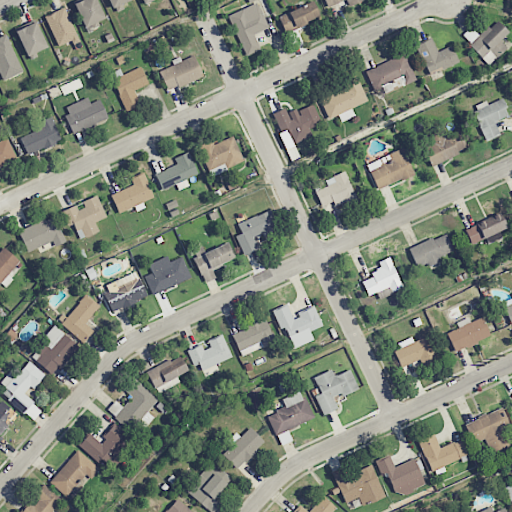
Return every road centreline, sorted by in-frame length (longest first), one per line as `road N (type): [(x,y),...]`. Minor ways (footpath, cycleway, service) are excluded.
road 1 (residential): [(511,163),(138,339),(107,363),(0,486)]
road 2 (residential): [(435,0),(0,205)]
road 3 (residential): [(202,19),(392,418)]
road 4 (residential): [(511,362),(299,461),(247,511)]
